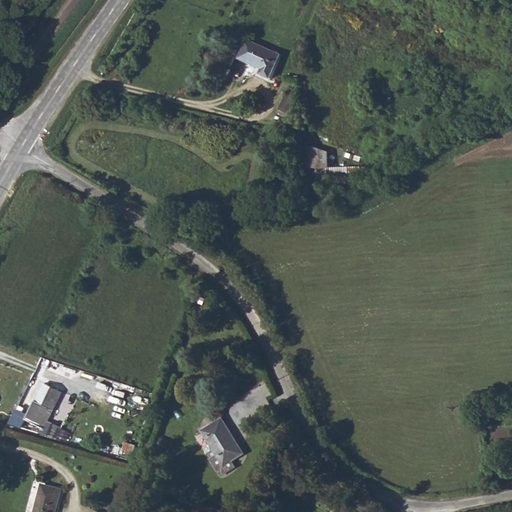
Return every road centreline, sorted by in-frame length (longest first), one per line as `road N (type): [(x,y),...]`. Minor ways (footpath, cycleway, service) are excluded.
road 1 (unclassified): [(19,149),(156,230),(227,285),(316,440),(371,492),(423,511)]
road 2 (tertiary): [(19,149),(121,0)]
